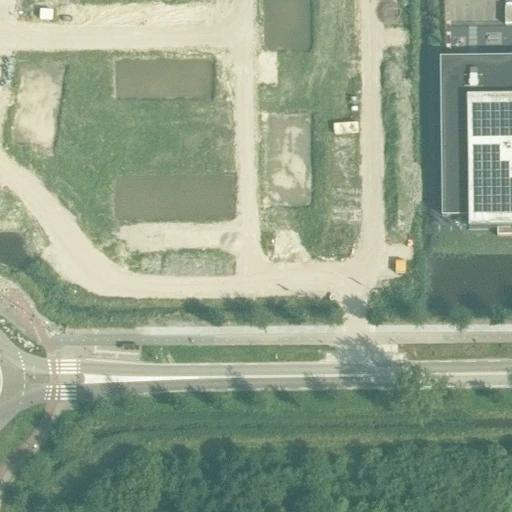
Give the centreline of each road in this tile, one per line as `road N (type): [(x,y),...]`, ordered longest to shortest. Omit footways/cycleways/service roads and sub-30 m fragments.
road 1 (secondary): [(121,380),(511,373)]
road 2 (residential): [(243,40),(0,39)]
